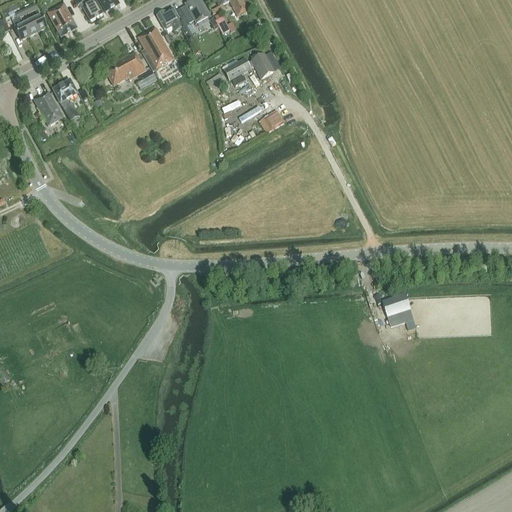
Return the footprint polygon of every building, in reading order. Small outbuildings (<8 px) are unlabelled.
[(89,23),(103,16),(95,2),(94,3),(91,0),(73,0),(77,7),(80,6),(89,23)] [(97,0),(105,14),(119,6),(115,0),(97,0)] [(196,25),(207,19),(197,0),(193,0),(184,5),(186,8),(181,11),(188,25),(194,22),(196,25)] [(233,0),(213,0),(218,8),(229,3),(228,3),(233,0)] [(237,19),(248,13),(241,0),(233,0),(228,3),(229,3),(237,19)] [(9,16),(16,12),(13,6),(0,13),(4,21),(10,18),(9,16)] [(26,10),(28,15),(37,10),(34,6),(26,10)] [(60,39),(77,30),(63,6),(47,15),(60,39)] [(20,19),(28,15),(26,10),(17,14),(20,19)] [(187,42),(193,39),(186,26),(188,25),(181,11),(175,14),(173,10),(165,15),(164,14),(157,18),(164,32),(165,31),(165,33),(166,33),(165,31),(171,28),(174,33),(180,29),(187,42)] [(19,19),(20,19),(17,14),(14,16),(17,20),(12,22),(15,28),(13,29),(20,42),(29,38),(22,24),(22,25),(19,19)] [(38,33),(47,29),(40,16),(31,20),(38,33)] [(229,32),(222,19),(215,22),(222,36),(229,32)] [(29,38),(38,33),(31,20),(22,24),(29,38)] [(218,29),(212,20),(209,22),(214,31),(218,29)] [(9,32),(4,21),(0,22),(0,27),(4,35),(9,32)] [(152,73),(173,61),(155,29),(149,33),(150,33),(145,36),(144,35),(137,40),(144,52),(141,53),(152,73)] [(197,47),(191,50),(194,56),(200,53),(197,47)] [(128,82),(145,72),(135,55),(130,58),(129,56),(114,65),(115,66),(104,72),(113,88),(127,80),(128,82)] [(261,81),(273,75),(263,57),(251,63),(247,65),(244,60),(223,72),(229,82),(250,71),(250,70),(254,68),(261,81)] [(156,81),(151,72),(139,79),(144,88),(156,81)] [(213,97),(227,89),(219,76),(206,83),(213,97)] [(232,84),(235,88),(246,83),(243,78),(232,84)] [(67,102),(77,96),(69,82),(52,92),(69,121),(78,116),(74,110),(72,111),(67,102)] [(88,99),(84,91),(78,95),(82,102),(88,99)] [(119,99),(115,93),(110,97),(113,102),(119,99)] [(48,128),(63,119),(48,94),(33,102),(48,128)] [(284,124),(276,112),(269,117),(262,121),(259,124),(265,136),(276,130),(284,124)] [(47,140),(43,133),(37,136),(41,143),(47,140)] [(409,311),(404,296),(381,303),(386,319),(409,311)] [(0,383),(1,386),(9,381),(1,369),(0,369),(0,383)]
